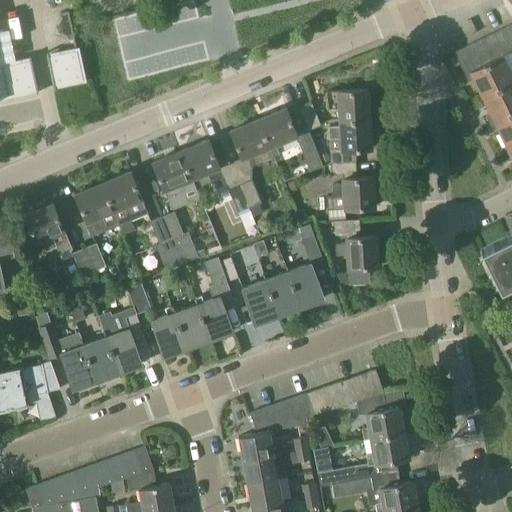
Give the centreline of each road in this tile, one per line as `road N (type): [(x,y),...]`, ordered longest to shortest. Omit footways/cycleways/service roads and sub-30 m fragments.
road 1 (residential): [(0,184),(413,15)]
road 2 (residential): [(194,393),(396,318),(445,309)]
road 3 (residential): [(432,232),(425,65),(413,15)]
road 4 (residential): [(0,461),(194,393)]
road 5 (residential): [(474,496),(445,309)]
road 6 (residential): [(217,511),(194,393)]
